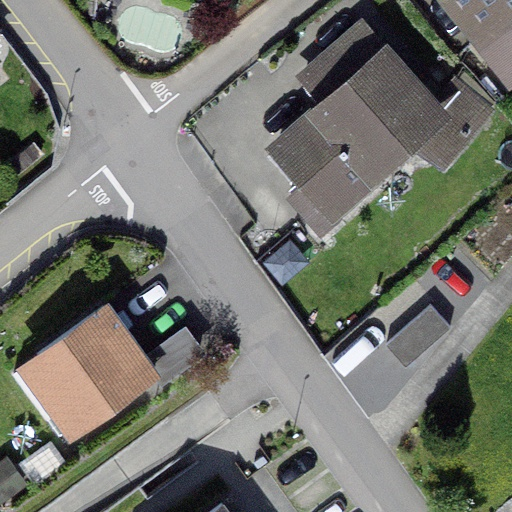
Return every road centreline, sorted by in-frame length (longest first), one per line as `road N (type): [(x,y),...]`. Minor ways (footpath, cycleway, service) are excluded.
road 1 (residential): [(134,149),(392,511)]
road 2 (unknown): [(364,473),(511,277)]
road 3 (residential): [(309,0),(134,149)]
road 4 (residential): [(17,0),(134,149)]
road 5 (residential): [(134,149),(0,255)]
